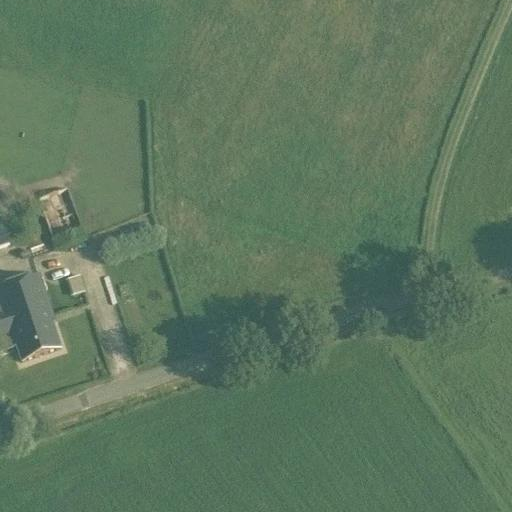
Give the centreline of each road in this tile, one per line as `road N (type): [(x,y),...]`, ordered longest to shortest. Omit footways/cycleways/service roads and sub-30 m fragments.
road 1 (unclassified): [(0,427),(511,267)]
road 2 (unknown): [(428,288),(428,219),(442,156),(503,0)]
